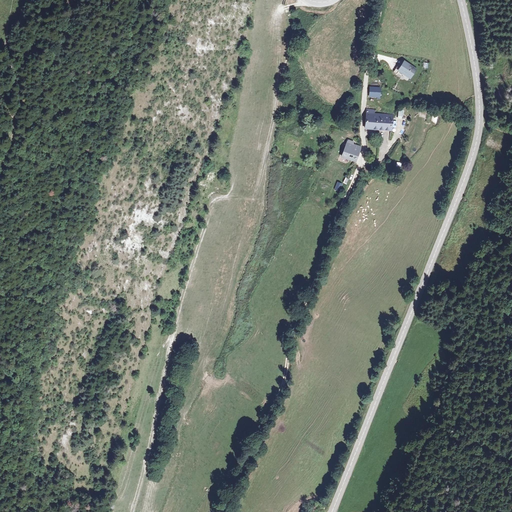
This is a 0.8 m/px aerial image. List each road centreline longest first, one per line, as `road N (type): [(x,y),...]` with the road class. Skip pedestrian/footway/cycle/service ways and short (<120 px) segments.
road 1 (tertiary): [(461,0),(480,106),(472,157),(332,511)]
road 2 (track): [(230,511),(273,410),(302,301),(361,164),(362,141)]
road 3 (residential): [(362,141),(381,0)]
